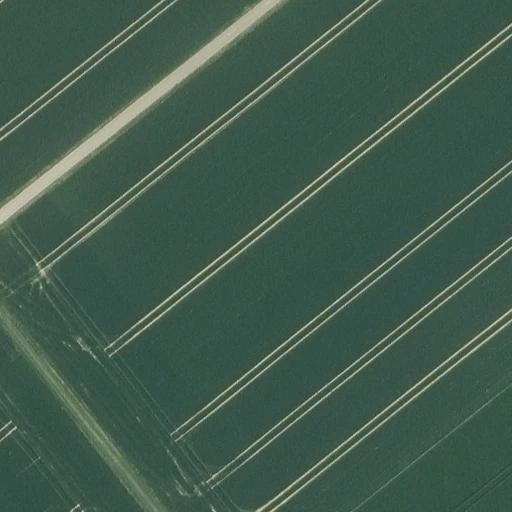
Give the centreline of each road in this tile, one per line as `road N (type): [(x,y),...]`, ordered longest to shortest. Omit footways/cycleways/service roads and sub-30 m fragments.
road 1 (track): [(0,218),(274,0)]
road 2 (track): [(158,511),(0,314)]
